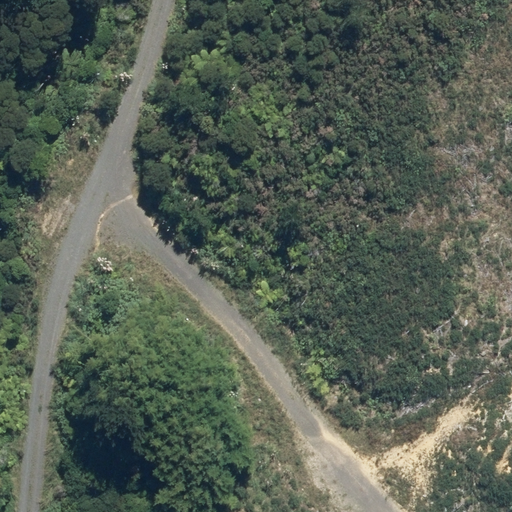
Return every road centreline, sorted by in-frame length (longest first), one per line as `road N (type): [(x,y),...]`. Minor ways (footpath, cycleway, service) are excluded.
road 1 (track): [(161,0),(58,307),(27,511)]
road 2 (track): [(103,173),(199,316),(272,399),(342,460),(426,511)]
